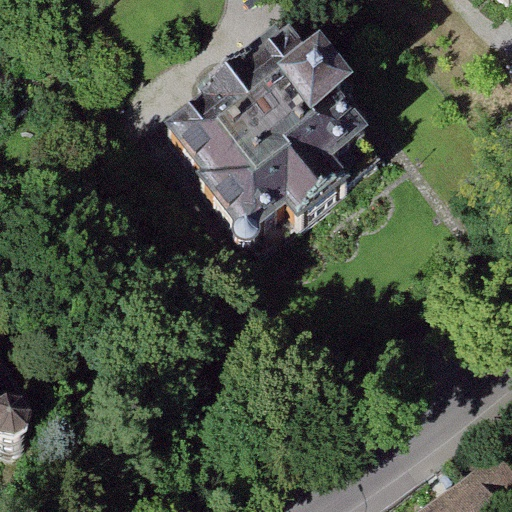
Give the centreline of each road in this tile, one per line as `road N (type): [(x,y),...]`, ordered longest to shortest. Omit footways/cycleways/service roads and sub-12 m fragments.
road 1 (unknown): [(217,511),(220,415),(201,358),(156,292),(116,256),(65,246),(0,251)]
road 2 (residential): [(511,359),(317,511)]
